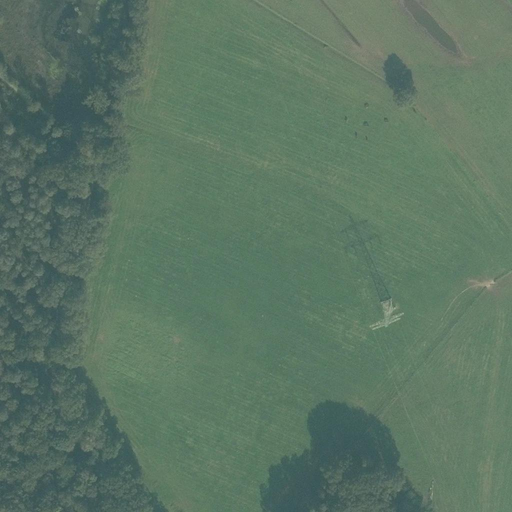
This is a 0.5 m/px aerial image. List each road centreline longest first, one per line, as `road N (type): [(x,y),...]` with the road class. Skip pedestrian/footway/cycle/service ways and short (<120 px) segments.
road 1 (track): [(103,511),(37,345),(127,0)]
road 2 (track): [(0,425),(45,365),(0,329)]
